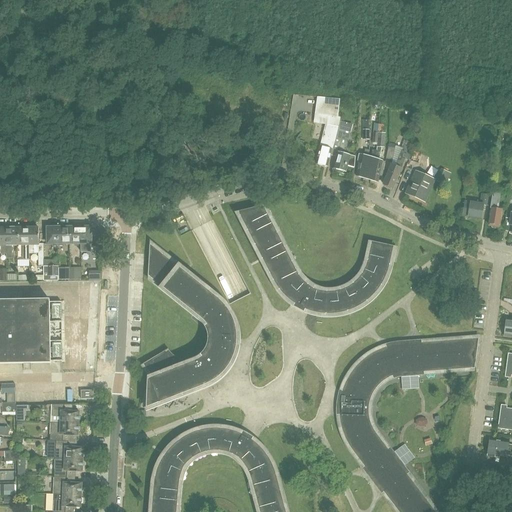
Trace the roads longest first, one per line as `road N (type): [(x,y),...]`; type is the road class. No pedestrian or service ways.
road 1 (residential): [(500,251),(346,191),(282,181),(128,215)]
road 2 (unclassified): [(114,511),(128,215)]
road 3 (residential): [(472,457),(500,251)]
road 4 (residential): [(128,215),(0,213)]
